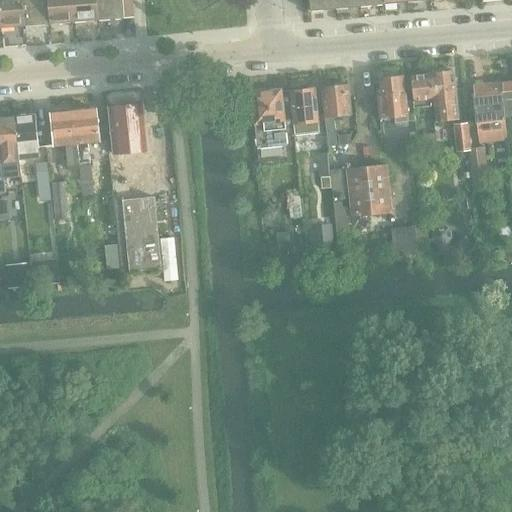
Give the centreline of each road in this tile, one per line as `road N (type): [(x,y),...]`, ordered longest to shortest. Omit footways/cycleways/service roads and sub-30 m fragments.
road 1 (residential): [(0,77),(272,52)]
road 2 (residential): [(272,52),(511,29)]
